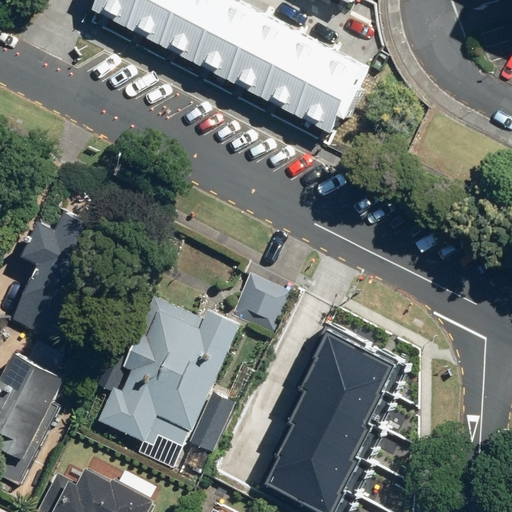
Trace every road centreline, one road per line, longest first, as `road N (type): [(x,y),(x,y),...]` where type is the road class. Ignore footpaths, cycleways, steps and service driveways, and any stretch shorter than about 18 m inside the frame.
road 1 (residential): [(33,68),(498,308)]
road 2 (residential): [(498,308),(486,337),(476,511)]
